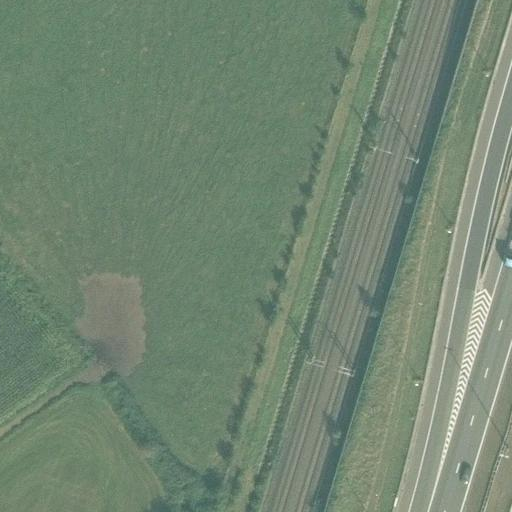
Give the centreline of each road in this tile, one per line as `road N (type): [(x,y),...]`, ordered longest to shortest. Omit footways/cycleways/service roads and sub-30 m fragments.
road 1 (track): [(221,511),(375,0)]
road 2 (motorway): [(511,90),(481,202),(450,391),(416,511)]
road 3 (motorway): [(511,275),(443,511)]
